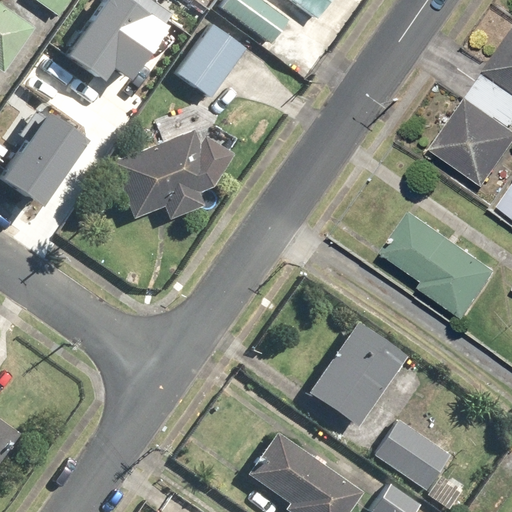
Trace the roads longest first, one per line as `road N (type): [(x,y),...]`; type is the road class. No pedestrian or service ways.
road 1 (residential): [(429,0),(166,375)]
road 2 (unknown): [(268,229),(501,398)]
road 3 (residential): [(0,258),(166,375)]
road 4 (residential): [(166,375),(71,511)]
